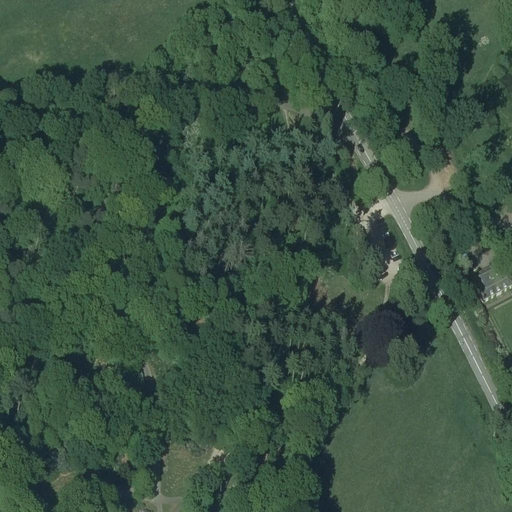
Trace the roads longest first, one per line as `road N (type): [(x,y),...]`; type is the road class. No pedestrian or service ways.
road 1 (secondary): [(511,437),(283,0)]
road 2 (track): [(357,0),(357,43),(370,87),(430,166),(436,196)]
